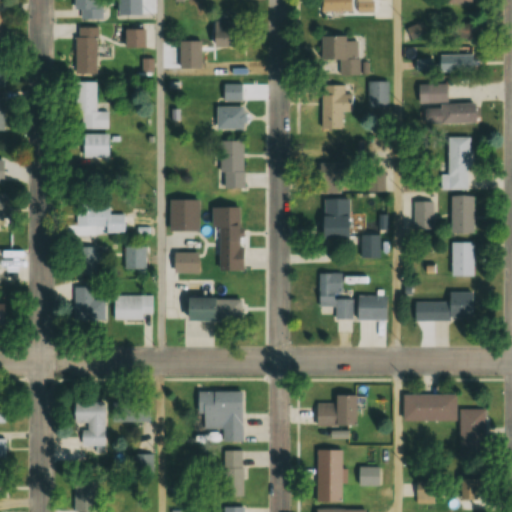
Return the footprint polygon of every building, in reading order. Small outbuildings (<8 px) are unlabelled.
[(97,0),(72,0),(73,10),(79,10),(79,20),(98,20),(97,0)] [(319,0),(320,11),(351,11),(351,0),(319,0)] [(355,2),(355,12),(372,12),(372,2),(355,2)] [(242,19),(211,20),(212,46),(243,45),(242,19)] [(477,37),(477,22),(451,22),(451,37),(477,37)] [(411,34),(421,30),(418,23),(408,27),(411,34)] [(97,74),(97,27),(75,27),(75,74),(97,74)] [(358,75),(358,35),(319,36),(319,60),(337,60),(338,75),(358,75)] [(178,53),(164,53),(164,76),(178,76),(178,53)] [(436,72),(471,72),(471,53),(436,53),(436,72)] [(96,81),(78,81),(78,128),(105,128),(105,112),(96,112),(96,81)] [(367,106),(388,106),(388,81),(367,81),(367,106)] [(242,101),(242,83),(222,83),(222,101),(242,101)] [(446,83),(416,84),(416,104),(440,103),(440,122),(472,122),(472,102),(446,102),(446,83)] [(341,129),(341,110),(351,111),(351,86),(321,85),(321,129),(341,129)] [(215,106),(215,129),(243,129),(243,106),(215,106)] [(108,158),(108,133),(81,133),(81,158),(108,158)] [(445,174),(440,174),(440,189),(469,189),(469,137),(446,137),(445,174)] [(219,187),(243,187),(244,140),(219,139),(219,187)] [(384,191),(384,171),(367,171),(367,191),(384,191)] [(471,195),(449,195),(449,233),(471,233),(471,195)] [(348,198),(320,198),(319,238),(347,239),(348,198)] [(199,230),(199,199),(169,199),(169,230),(199,230)] [(413,201),(413,229),(433,229),(433,201),(413,201)] [(125,213),(109,213),(109,202),(75,202),(75,229),(124,230),(125,213)] [(215,270),(241,270),(241,206),(215,206),(215,270)] [(378,258),(378,234),(359,234),(359,258),(378,258)] [(472,275),(472,241),(449,242),(449,275),(472,275)] [(75,246),(75,274),(97,274),(97,264),(104,264),(104,246),(75,246)] [(145,246),(124,246),(124,267),(145,267),(145,246)] [(197,272),(197,252),(169,252),(169,272),(197,272)] [(317,306),(335,306),(335,319),(352,319),(352,297),(340,297),(340,273),(317,273),(317,306)] [(184,320),(244,320),(244,297),(214,297),(214,282),(167,282),(167,312),(184,312),(184,320)] [(103,299),(92,299),(92,285),(73,285),(73,321),(103,321),(103,299)] [(470,320),(471,291),(446,291),(446,301),(431,301),(431,319),(470,320)] [(112,320),(153,320),(153,294),(112,294),(112,320)] [(386,295),(355,295),(355,319),(386,319),(386,295)] [(197,414),(203,414),(203,428),(221,428),(221,441),(242,441),(242,390),(197,390),(197,414)] [(455,394),(402,394),(402,420),(455,420),(455,394)] [(355,395),(334,395),(334,402),(316,402),(316,425),(355,425),(355,395)] [(112,421),(148,421),(148,397),(112,397),(112,421)] [(104,445),(104,402),(73,402),(73,423),(82,423),(82,445),(104,445)] [(457,462),(484,462),(484,408),(457,408),(457,462)] [(343,449),(316,449),(316,501),(343,501),(343,449)] [(221,495),(243,495),(243,450),(221,450),(221,495)] [(153,454),(134,454),(134,471),(153,471),(153,454)] [(356,485),(380,485),(380,466),(356,466),(356,485)] [(457,499),(480,499),(480,477),(457,477),(457,499)] [(73,478),(73,510),(96,510),(96,478),(73,478)] [(414,479),(414,503),(432,503),(432,479),(414,479)]
